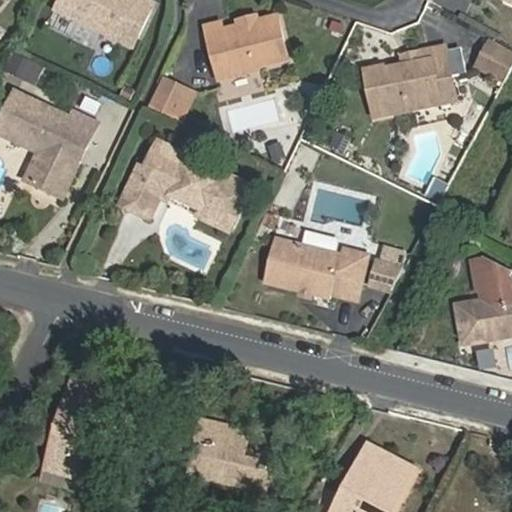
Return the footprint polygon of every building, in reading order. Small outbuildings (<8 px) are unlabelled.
[(64,0),(57,16),(134,51),(153,8),(136,0),(64,0)] [(246,33),(237,28),(223,32),(221,26),(204,31),(219,84),(258,74),(258,69),(288,61),(277,18),(259,23),(253,31),(246,33)] [(237,22),(237,28),(246,33),(253,31),(259,23),(256,18),(237,22)] [(511,75),(511,54),(493,45),(482,65),(510,80),(511,75)] [(433,64),(408,70),(387,75),(386,70),(369,74),(379,120),(461,102),(448,48),(431,52),(433,64)] [(462,48),(452,49),(455,74),(466,72),(462,48)] [(405,59),(408,70),(433,64),(431,52),(405,59)] [(10,75),(29,84),(35,73),(15,64),(10,75)] [(35,73),(29,84),(37,87),(42,77),(35,73)] [(155,110),(178,120),(190,94),(168,83),(155,110)] [(190,94),(178,120),(183,123),(195,97),(190,94)] [(6,122),(2,132),(0,135),(0,138),(41,157),(28,190),(66,208),(83,168),(80,159),(84,152),(65,144),(72,126),(16,100),(6,122)] [(65,144),(84,152),(89,155),(100,130),(75,119),(72,126),(65,144)] [(161,150),(156,162),(169,168),(175,155),(161,150)] [(169,168),(156,162),(149,176),(143,173),(126,211),(155,225),(167,199),(204,215),(202,221),(234,236),(254,192),(221,177),(219,181),(191,168),(193,163),(175,155),(169,168)] [(308,294),(320,296),(366,304),(374,260),(280,243),(272,287),(308,294)] [(486,302),(458,307),(465,346),(511,338),(511,272),(487,260),(476,262),(481,290),(484,289),(486,302)] [(393,264),(382,286),(398,295),(410,273),(393,264)] [(74,382),(47,470),(86,482),(114,393),(74,382)] [(200,431),(247,442),(249,432),(202,420),(200,431)] [(243,458),(247,442),(200,431),(190,475),(255,490),(265,492),(272,465),(243,458)] [(384,511),(409,467),(370,446),(335,511),(384,511)] [(384,511),(395,511),(418,472),(409,467),(384,511)]
